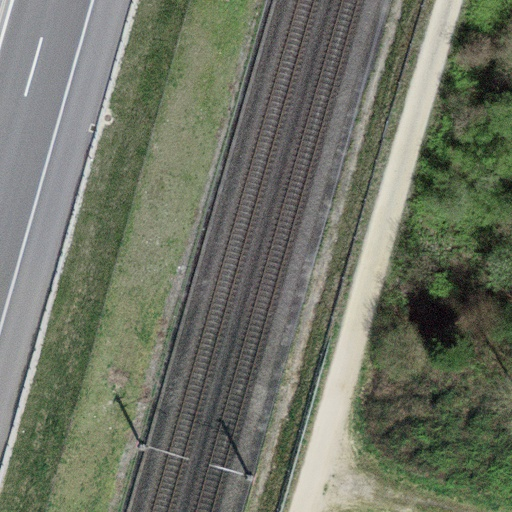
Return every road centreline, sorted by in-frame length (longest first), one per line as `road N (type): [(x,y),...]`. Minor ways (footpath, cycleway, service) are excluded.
road 1 (track): [(310,483),(450,0)]
road 2 (motorway): [(0,186),(52,0)]
road 3 (track): [(438,511),(310,483)]
